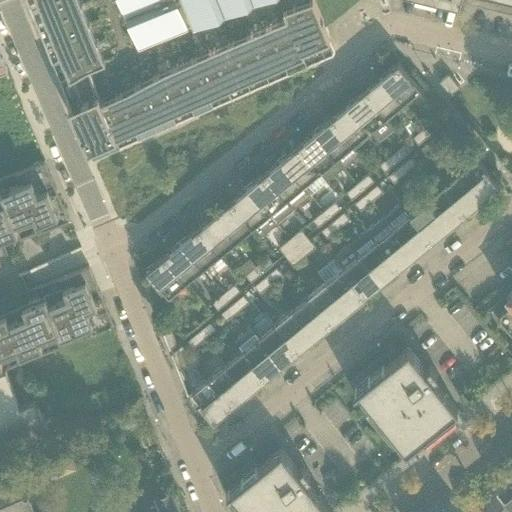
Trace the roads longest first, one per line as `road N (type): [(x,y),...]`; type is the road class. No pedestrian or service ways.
road 1 (unclassified): [(113,257),(394,24),(511,53)]
road 2 (residential): [(511,214),(195,465)]
road 3 (unclassified): [(113,257),(0,0)]
road 4 (unclassified): [(195,465),(113,257)]
road 5 (residential): [(396,511),(511,418)]
